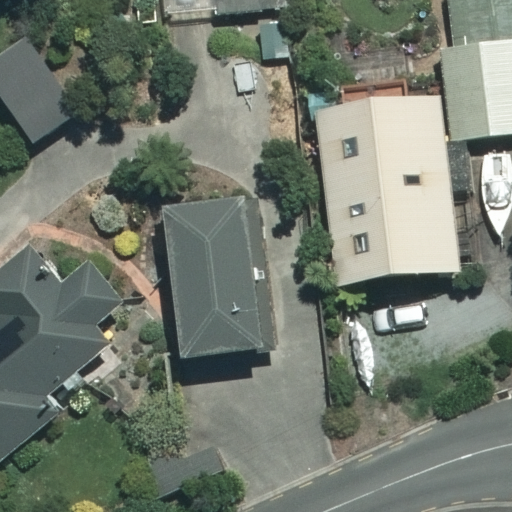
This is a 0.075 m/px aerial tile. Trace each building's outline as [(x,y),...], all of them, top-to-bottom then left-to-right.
[(271,0),(216,0),(217,14),(272,12),(271,0)] [(511,134),(511,0),(440,0),(452,139),(511,134)] [(458,269),(440,94),(319,106),(336,281),(458,269)] [(275,346),(258,198),(162,210),(180,357),(275,346)] [(113,338),(95,316),(121,295),(87,252),(60,273),(32,237),(0,263),(0,456),(53,414),(39,397),(113,338)]
